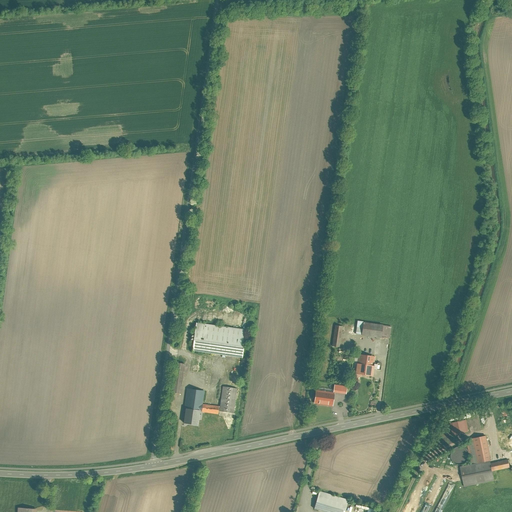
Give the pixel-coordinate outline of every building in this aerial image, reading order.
[(358,322),(356,334),(390,339),(391,327),(358,322)] [(246,330),(195,323),(191,352),(242,359),(246,330)] [(335,325),(333,346),(341,348),(344,326),(335,325)] [(372,367),(373,357),(360,356),(358,365),(357,365),(355,375),(372,378),(374,367),(372,367)] [(186,363),(178,362),(174,392),(182,394),(186,363)] [(336,383),(335,391),(348,393),(349,385),(336,383)] [(186,410),(184,424),(200,427),(203,410),(233,414),(237,390),(224,388),(221,406),(203,403),(205,391),(187,389),(184,409),(186,410)] [(316,390),(314,404),(333,407),(335,393),(316,390)] [(450,423),(452,435),(468,432),(466,420),(450,423)] [(488,435),(467,439),(472,464),(461,466),(465,487),(496,480),(494,471),(511,467),(511,430),(500,433),(503,448),(511,447),(511,451),(511,458),(492,463),(492,461),(493,460),(488,435)] [(417,510),(433,477),(424,473),(408,505),(410,506),(408,510),(412,511),(410,510),(411,508),(413,509),(415,506),(416,507),(415,510),(417,510)] [(314,510),(320,511),(344,511),(348,501),(320,492),(314,510)]
